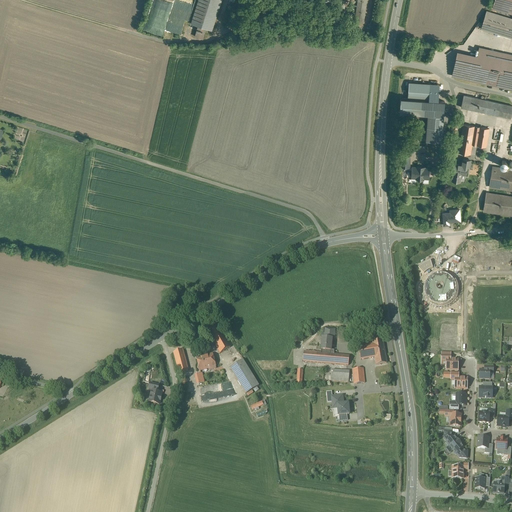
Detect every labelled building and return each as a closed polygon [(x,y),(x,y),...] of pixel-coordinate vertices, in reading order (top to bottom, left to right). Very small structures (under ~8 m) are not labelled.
[(221,0),(198,0),(191,24),(198,26),(197,31),(204,33),(206,29),(212,30),(221,0)] [(336,0),(333,18),(342,20),(345,0),(336,0)] [(357,0),(355,21),(364,23),(366,0),(357,0)] [(511,0),(494,0),(492,8),(511,13),(511,0)] [(511,18),(486,11),(481,29),(511,38),(511,18)] [(511,55),(479,48),(477,56),(472,80),(511,89),(511,55)] [(477,56),(457,51),(452,76),(472,80),(477,56)] [(439,84),(409,82),(408,98),(425,100),(438,101),(439,84)] [(501,103),(464,95),(461,107),(498,116),(501,103)] [(425,100),(408,98),(401,98),(400,112),(424,114),(425,100)] [(511,112),(511,105),(501,103),(498,116),(511,118),(511,112)] [(443,116),(428,114),(426,140),(442,141),(443,116)] [(458,123),(452,122),(450,134),(456,136),(458,123)] [(475,126),(463,124),(462,132),(474,134),(475,126)] [(489,128),(479,127),(477,141),(476,145),(486,147),(489,128)] [(474,134),(462,132),(460,141),(472,143),(473,141),(474,134)] [(472,143),(460,141),(458,152),(470,154),(472,144),(472,143)] [(410,156),(402,156),(401,166),(409,167),(410,156)] [(462,165),(453,163),(452,172),(453,172),(452,180),(460,181),(461,174),(466,174),(467,166),(467,165),(462,165)] [(511,169),(492,166),(489,187),(511,190),(511,169)] [(425,167),(416,167),(412,167),(412,177),(417,178),(416,179),(423,179),(424,178),(428,178),(429,172),(431,173),(431,168),(429,168),(425,168),(425,167)] [(511,196),(486,192),(483,211),(511,215),(511,196)] [(459,209),(452,210),(453,212),(443,213),(443,218),(448,217),(449,222),(460,221),(459,209)] [(230,348),(218,327),(208,333),(209,336),(213,341),(220,354),(230,348)] [(334,330),(325,330),(325,339),(332,339),(332,340),(334,340),(334,330)] [(325,339),(322,338),(321,350),(330,351),(331,351),(332,340),(332,339),(325,339)] [(382,341),(372,343),(373,345),(375,357),(385,355),(382,341)] [(373,345),(358,348),(361,361),(375,358),(375,357),(373,345)] [(183,350),(173,352),(179,374),(188,371),(183,350)] [(330,351),(321,350),(321,353),(304,352),(303,362),(348,366),(349,356),(334,355),(330,355),(330,351)] [(212,355),(197,359),(200,371),(215,367),(212,355)] [(385,355),(375,357),(375,358),(377,372),(388,370),(385,355)] [(259,386),(243,361),(230,369),(246,394),(259,386)] [(450,361),(446,361),(446,363),(446,371),(457,371),(458,361),(450,361)] [(352,370),(354,384),(365,383),(363,369),(352,370)] [(349,373),(332,371),(331,381),(348,383),(349,373)] [(484,371),(480,371),(479,380),(489,380),(489,374),(489,371),(484,371)] [(458,379),(455,379),(455,381),(455,389),(466,389),(467,379),(458,379)] [(483,388),(479,388),(479,398),(492,399),(492,388),(483,388)] [(158,392),(152,390),(149,403),(159,405),(160,401),(161,398),(161,394),(157,393),(158,392)] [(466,396),(456,395),(456,404),(456,406),(458,406),(466,407),(466,396)] [(342,396),(331,397),(332,409),(338,409),(339,415),(349,415),(348,404),(343,404),(342,396)] [(265,401),(250,408),(253,411),(264,407),(265,409),(256,414),(258,418),(266,414),(268,407),(265,401)] [(456,404),(450,403),(450,411),(454,411),(458,412),(458,406),(456,406),(456,404)] [(487,413),(479,413),(478,423),(482,423),(482,424),(485,424),(489,424),(489,419),(490,413),(487,413)] [(454,416),(451,415),(451,418),(450,427),(460,427),(461,416),(454,416)] [(506,418),(498,417),(497,427),(508,428),(508,420),(509,418),(506,418)] [(451,437),(444,436),(444,439),(447,443),(446,444),(455,455),(456,455),(459,459),(466,459),(467,452),(463,452),(462,450),(463,449),(460,445),(461,445),(457,441),(454,437),(452,438),(451,437)] [(488,439),(478,438),(477,449),(485,449),(488,449),(488,445),(488,439)] [(501,441),(497,440),(496,450),(504,450),(506,451),(506,448),(507,441),(505,441),(505,440),(501,440),(501,441)] [(492,446),(488,445),(488,449),(485,449),(484,454),(492,455),(492,446)] [(459,468),(452,467),(452,479),(463,480),(463,470),(463,468),(459,468)] [(484,480),(475,479),(474,490),(484,491),(485,488),(485,480),(484,480)] [(509,479),(501,479),(501,485),(504,485),(504,487),(508,487),(509,485),(509,479)] [(501,485),(494,484),(493,494),(503,494),(504,487),(504,485),(501,485)]
